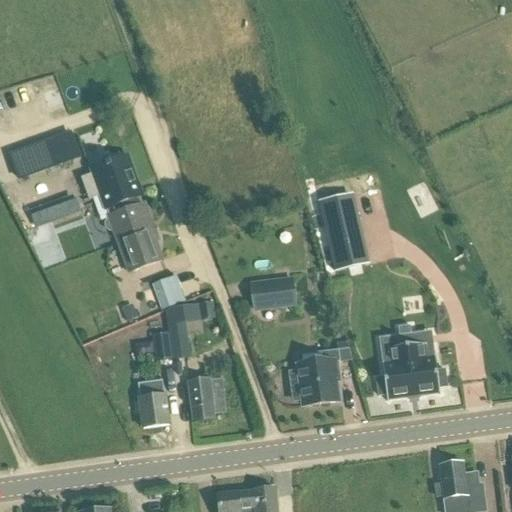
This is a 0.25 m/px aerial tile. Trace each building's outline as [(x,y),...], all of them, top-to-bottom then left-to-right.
[(72,136),(10,159),(19,180),(80,157),(72,136)] [(106,211),(107,211),(114,208),(117,215),(142,206),(139,199),(140,199),(135,185),(137,184),(128,158),(121,160),(119,156),(108,160),(109,165),(92,171),(93,175),(81,180),(89,201),(101,197),(106,211)] [(320,204),(336,273),(365,266),(349,197),(320,204)] [(162,263),(148,226),(151,225),(144,206),(143,206),(117,216),(116,215),(109,218),(108,218),(108,220),(107,221),(106,223),(105,224),(105,226),(105,228),(106,229),(106,230),(107,232),(109,233),(110,233),(111,233),(113,233),(128,275),(162,263)] [(184,304),(175,279),(153,287),(162,312),(184,304)] [(253,288),(256,314),(296,309),(292,283),(253,288)] [(198,307),(166,312),(173,361),(189,359),(186,338),(183,339),(180,323),(200,320),(198,307)] [(169,335),(153,338),(156,363),(172,361),(169,335)] [(386,396),(386,401),(404,399),(422,397),(422,396),(439,394),(439,390),(447,389),(445,371),(437,372),(433,344),(413,347),(411,335),(399,337),(400,349),(380,351),(383,379),(375,380),(378,398),(386,396)] [(337,348),(338,352),(339,352),(340,363),(352,362),(348,346),(337,348)] [(339,352),(338,352),(325,353),(327,363),(298,367),(299,373),(292,374),(289,377),(293,401),(296,403),(303,402),(303,408),(338,404),(336,383),(339,383),(337,363),(340,363),(339,352)] [(209,381),(187,384),(192,424),(214,422),(214,417),(227,415),(224,391),(211,393),(209,381)] [(165,398),(164,398),(162,383),(138,386),(140,401),(139,401),(143,431),(169,427),(165,398)] [(442,484),(435,485),(437,498),(444,497),(446,511),(468,508),(468,511),(485,511),(482,487),(478,487),(477,476),(465,477),(463,465),(440,468),(442,484)] [(256,509),(255,510),(255,511),(277,511),(275,490),(254,493),(256,509)] [(240,494),(218,496),(219,511),(255,511),(255,510),(256,509),(254,493),(240,495),(240,494)]
